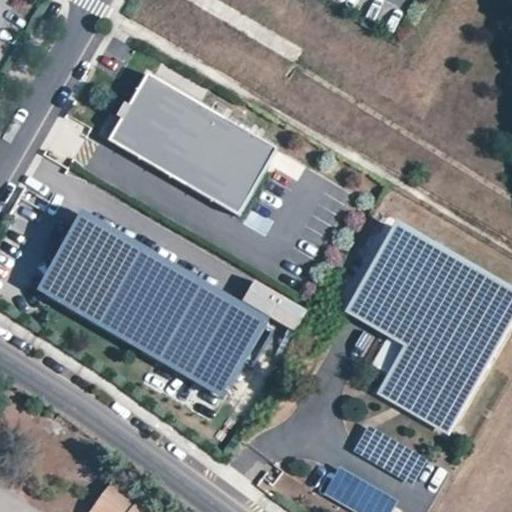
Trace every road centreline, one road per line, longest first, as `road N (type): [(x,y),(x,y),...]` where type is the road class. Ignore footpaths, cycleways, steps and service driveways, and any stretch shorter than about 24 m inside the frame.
road 1 (unclassified): [(230,511),(0,349)]
road 2 (unclassified): [(92,0),(0,162)]
